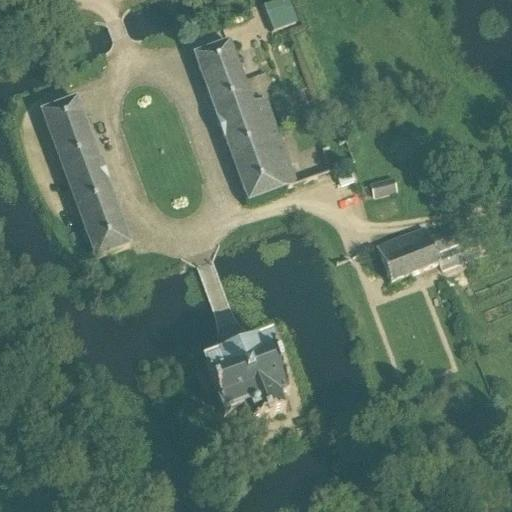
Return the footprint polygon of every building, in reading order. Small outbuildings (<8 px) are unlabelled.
[(253,106),(230,44),(192,57),(248,206),(285,192),(298,187),(267,102),(253,106)] [(132,249),(77,100),(39,114),(95,263),(132,249)] [(368,188),(372,202),(396,196),(392,182),(368,188)] [(468,225),(428,240),(425,232),(375,251),(390,289),(440,269),(436,259),(475,243),(468,225)] [(237,356),(202,367),(221,424),(244,416),(247,427),(285,414),(280,399),(289,396),(271,343),(237,356)]
